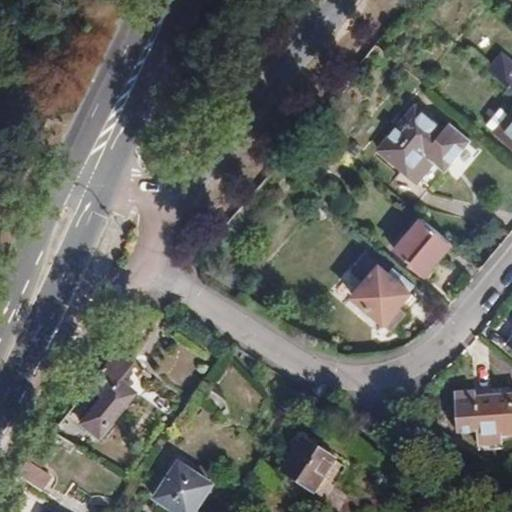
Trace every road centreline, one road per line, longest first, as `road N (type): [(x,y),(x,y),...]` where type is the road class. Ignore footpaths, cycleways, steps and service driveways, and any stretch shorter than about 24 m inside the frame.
road 1 (residential): [(511,257),(424,359),(389,380),(353,384),(308,372),(139,270)]
road 2 (tertiary): [(150,206),(189,187),(345,0)]
road 3 (primary): [(159,0),(62,182)]
road 4 (primary): [(103,182),(177,0)]
road 5 (primary): [(62,182),(0,323)]
road 6 (primary): [(40,320),(103,182)]
